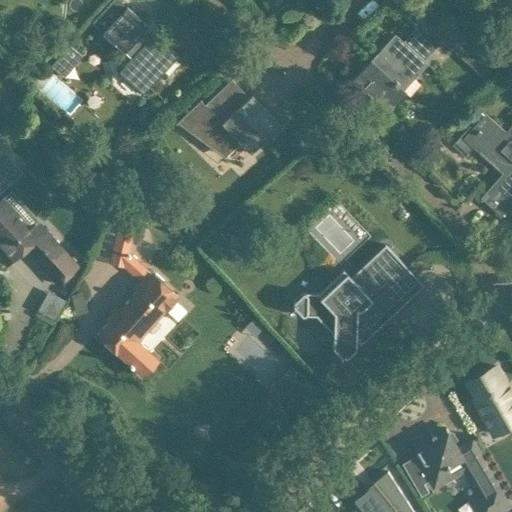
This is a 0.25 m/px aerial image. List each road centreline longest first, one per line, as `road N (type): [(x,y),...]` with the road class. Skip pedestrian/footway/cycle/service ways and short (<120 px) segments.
road 1 (unclassified): [(263,511),(506,290)]
road 2 (unclassified): [(506,290),(441,186),(294,64)]
road 3 (unclassified): [(102,511),(0,372)]
